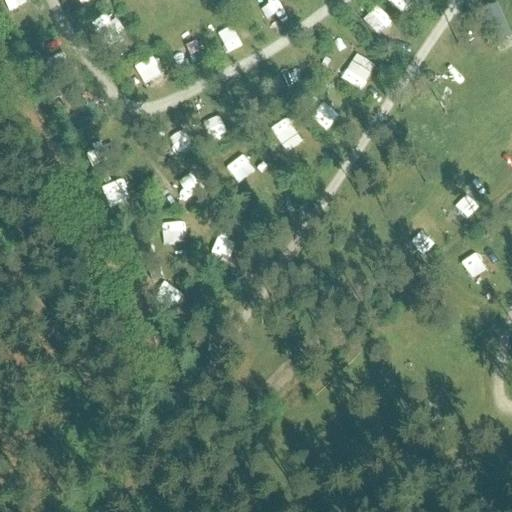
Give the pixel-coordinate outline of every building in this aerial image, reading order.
[(214,0),(220,14),(239,6),(236,0),(214,0)] [(299,52),(293,59),(312,73),(317,65),(299,52)] [(476,135),(498,115),(484,100),(462,120),(476,135)] [(189,164),(205,151),(198,142),(182,155),(189,164)] [(123,205),(130,222),(148,214),(141,198),(123,205)]
